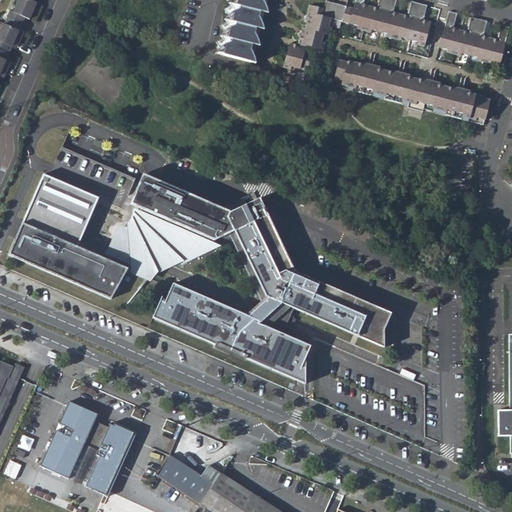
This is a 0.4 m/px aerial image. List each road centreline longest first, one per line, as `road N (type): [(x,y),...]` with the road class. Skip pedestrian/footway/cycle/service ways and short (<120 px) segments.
road 1 (tertiary): [(495,511),(0,295)]
road 2 (tertiary): [(0,316),(446,511)]
road 3 (residential): [(0,133),(62,0)]
road 4 (residential): [(511,85),(489,173),(508,211)]
